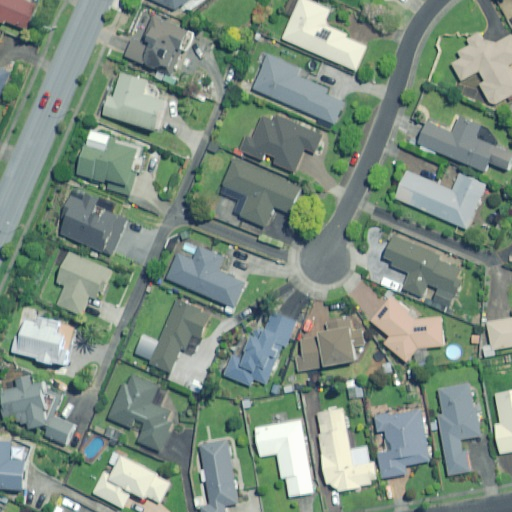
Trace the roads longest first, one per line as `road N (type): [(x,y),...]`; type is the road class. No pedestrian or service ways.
road 1 (residential): [(438,0),(414,32),(377,145),(325,259)]
road 2 (tertiary): [(97,0),(0,227)]
